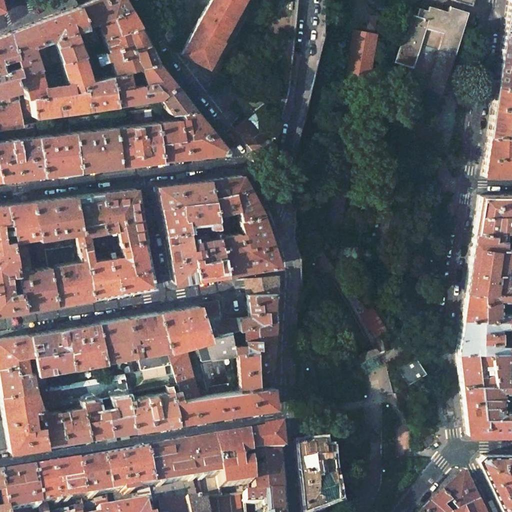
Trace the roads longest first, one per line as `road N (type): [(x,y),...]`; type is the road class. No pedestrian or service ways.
road 1 (residential): [(0,463),(286,415),(287,268),(274,212)]
road 2 (residential): [(467,181),(443,339),(458,449)]
road 3 (residential): [(274,212),(310,0)]
road 4 (residential): [(131,0),(178,80),(242,158)]
road 5 (residential): [(467,181),(493,0)]
road 6 (residential): [(23,319),(163,296)]
road 7 (residential): [(139,173),(0,191)]
road 8 (residential): [(139,173),(163,296)]
